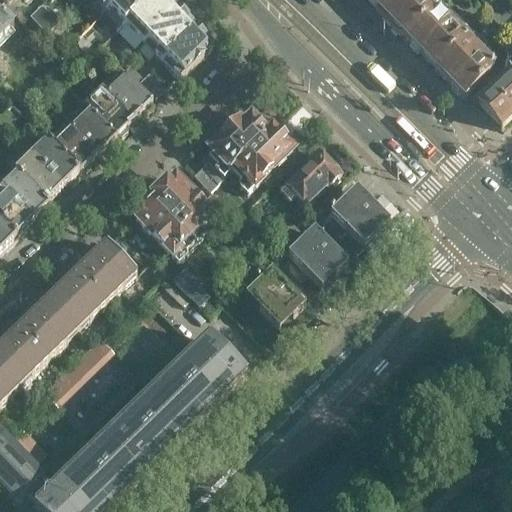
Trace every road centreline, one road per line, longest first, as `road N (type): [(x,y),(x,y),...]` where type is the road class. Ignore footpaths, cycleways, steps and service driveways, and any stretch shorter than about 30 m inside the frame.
road 1 (residential): [(0,304),(277,36)]
road 2 (tertiary): [(186,511),(451,250)]
road 3 (secondary): [(498,186),(296,0)]
road 4 (secondary): [(277,36),(467,226)]
